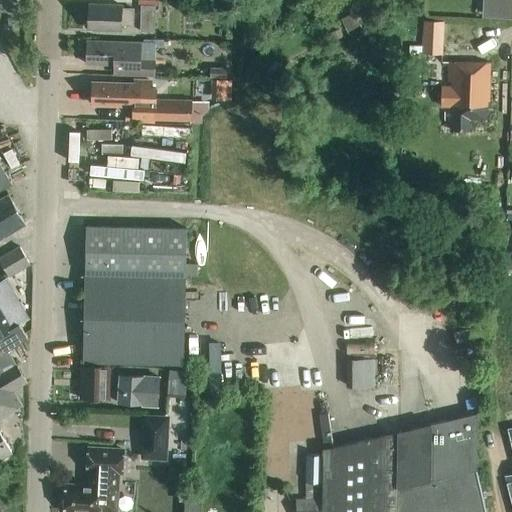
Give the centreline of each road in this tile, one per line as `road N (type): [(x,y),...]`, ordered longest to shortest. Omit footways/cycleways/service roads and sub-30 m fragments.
road 1 (residential): [(39,511),(51,0)]
road 2 (track): [(47,206),(208,214),(254,230),(298,284),(332,390)]
road 3 (track): [(237,221),(302,241),(346,269),(436,368)]
